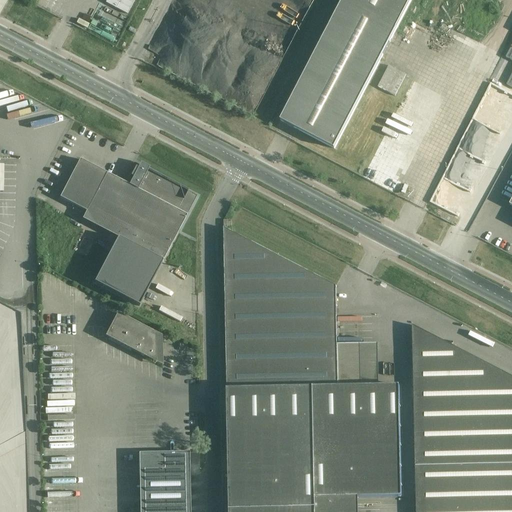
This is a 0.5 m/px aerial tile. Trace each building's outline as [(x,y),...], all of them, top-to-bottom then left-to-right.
[(106,0),(105,3),(128,15),(135,0),(106,0)] [(343,0),(343,1),(280,121),(334,149),(411,0),(343,0)] [(395,73),(402,75),(405,65),(395,62),(389,84),(392,85),(395,73)] [(80,160),(60,198),(86,212),(113,226),(109,234),(118,238),(94,283),(139,307),(163,262),(187,216),(197,196),(148,171),(149,168),(140,163),(139,166),(134,164),(124,183),(106,174),(80,160)] [(311,273),(224,228),(224,240),(227,390),(229,511),(349,511),(349,498),(402,497),(400,386),(339,387),(336,286),(311,273)] [(0,511),(28,511),(19,318),(0,307),(0,511)] [(105,337),(146,358),(147,356),(156,361),(155,334),(151,332),(151,331),(117,314),(105,337)] [(511,511),(511,377),(412,326),(416,511),(511,511)] [(388,372),(388,339),(347,340),(347,372),(365,372),(364,364),(377,364),(377,363),(381,363),(382,372),(388,372)] [(190,511),(189,453),(139,454),(139,511),(190,511)]
